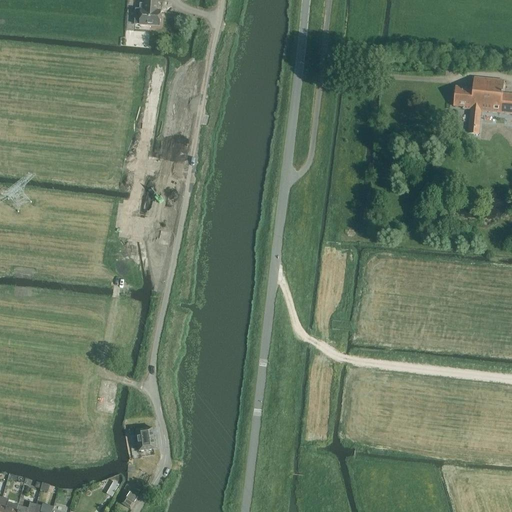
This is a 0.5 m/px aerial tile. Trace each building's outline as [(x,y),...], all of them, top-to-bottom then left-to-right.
[(145,0),(146,6),(141,5),(141,10),(137,10),(136,24),(161,26),(162,11),(158,11),(159,0),(152,0),(145,0)] [(511,94),(503,94),(505,80),(475,77),(473,89),(456,87),(454,106),(463,107),(463,114),(471,115),(469,133),(479,135),(481,111),(511,113),(511,94)] [(154,427),(138,429),(140,450),(157,447),(154,427)] [(3,498),(0,508),(0,511),(17,511),(19,506),(8,503),(9,499),(3,498)] [(131,509),(135,503),(127,498),(123,504),(131,509)] [(34,511),(37,505),(30,503),(28,509),(19,506),(17,511),(34,511)]
